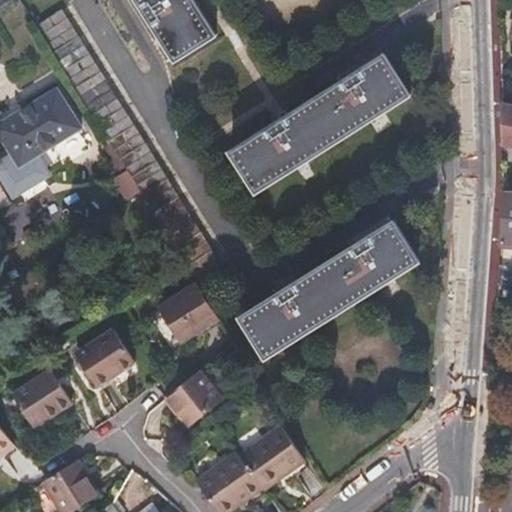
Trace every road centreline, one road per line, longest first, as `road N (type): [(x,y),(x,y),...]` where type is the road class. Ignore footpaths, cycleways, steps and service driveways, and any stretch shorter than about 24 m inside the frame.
road 1 (tertiary): [(477,0),(483,192),(464,438)]
road 2 (residential): [(464,438),(429,445),(349,511)]
